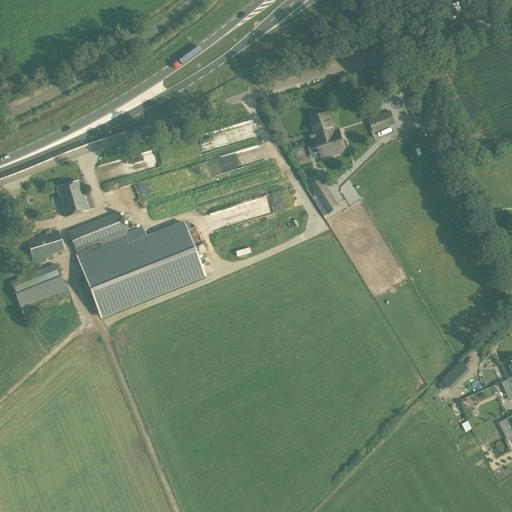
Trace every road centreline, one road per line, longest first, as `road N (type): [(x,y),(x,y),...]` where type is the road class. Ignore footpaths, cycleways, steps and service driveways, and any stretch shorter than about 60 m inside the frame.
road 1 (unclassified): [(0,183),(243,94),(406,47)]
road 2 (primary): [(0,172),(112,123),(212,66),(296,0)]
road 3 (primary): [(261,0),(111,108),(0,161)]
road 4 (unclassified): [(406,47),(511,277)]
road 5 (unclassified): [(0,118),(194,0)]
